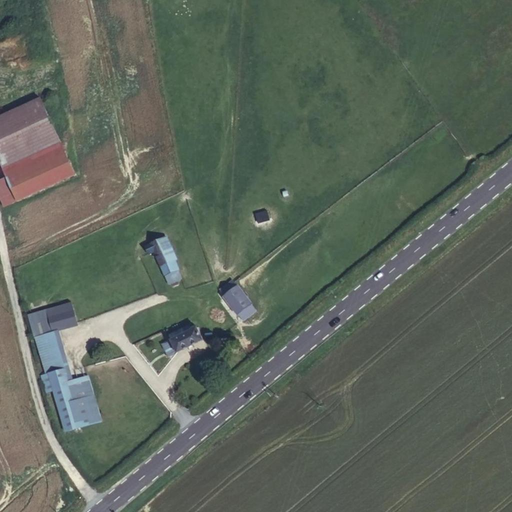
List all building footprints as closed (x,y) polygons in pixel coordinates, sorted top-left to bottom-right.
[(0,116),(0,158),(56,133),(41,98),(0,116)] [(0,160),(8,177),(65,151),(56,133),(0,158),(0,160)] [(75,175),(65,151),(8,177),(18,201),(75,175)] [(18,201),(8,177),(0,180),(0,196),(4,207),(18,201)] [(155,252),(165,276),(178,270),(164,238),(147,247),(150,254),(155,252)] [(178,270),(165,276),(169,283),(181,278),(178,270)] [(251,305),(252,304),(238,286),(232,280),(220,290),(225,296),(239,314),(244,320),(256,311),(251,305)] [(48,309),(53,329),(77,323),(72,303),(48,309)] [(30,315),(35,335),(53,329),(48,309),(30,315)] [(204,340),(197,327),(191,330),(189,325),(182,328),(185,333),(171,340),(162,345),(168,357),(177,353),(204,340)] [(185,333),(182,328),(169,335),(171,340),(185,333)] [(35,335),(47,374),(49,374),(53,387),(68,383),(53,329),(35,335)] [(49,374),(47,374),(42,376),(47,393),(54,391),(53,387),(49,374)] [(68,383),(53,387),(54,391),(65,429),(100,420),(88,377),(68,383)]
